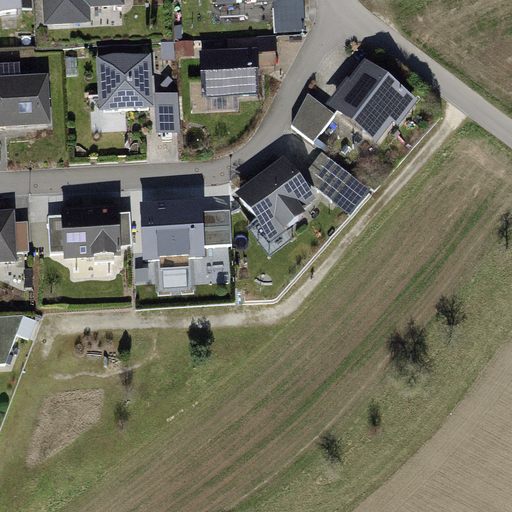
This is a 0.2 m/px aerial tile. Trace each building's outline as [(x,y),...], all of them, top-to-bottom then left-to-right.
[(21,0),(0,0),(0,22),(23,21),(21,0)] [(121,0),(44,0),(47,30),(123,25),(121,0)] [(276,0),(219,0),(220,9),(277,6),(277,0),(276,0)] [(305,0),(281,0),(277,0),(278,36),(307,35),(305,0)] [(277,41),(232,45),(234,62),(278,57),(277,41)] [(234,62),(205,65),(208,103),(260,99),(257,61),(234,62)] [(0,78),(22,78),(22,62),(0,62),(0,78)] [(151,66),(101,71),(105,120),(156,116),(151,66)] [(363,68),(330,112),(382,151),(415,107),(363,68)] [(45,79),(0,82),(0,132),(48,129),(45,79)] [(179,98),(156,101),(161,138),(183,135),(179,98)] [(309,105),(295,129),(315,145),(334,119),(309,105)] [(325,158),(305,183),(334,206),(354,181),(325,158)] [(288,166),(244,199),(274,239),(318,206),(288,166)] [(143,207),(145,265),(205,263),(204,249),(203,215),(202,205),(143,207)] [(12,212),(0,213),(0,267),(17,266),(16,257),(13,225),(12,212)] [(119,220),(117,213),(62,213),(63,224),(66,256),(68,263),(121,264),(119,220)] [(203,215),(204,249),(233,247),(231,214),(203,215)] [(129,219),(119,220),(124,251),(134,250),(129,219)] [(63,224),(50,225),(52,257),(66,256),(63,224)] [(32,225),(13,225),(16,257),(33,256),(32,225)] [(0,321),(0,400),(1,400),(0,382),(0,373),(11,373),(27,320),(0,321)]
